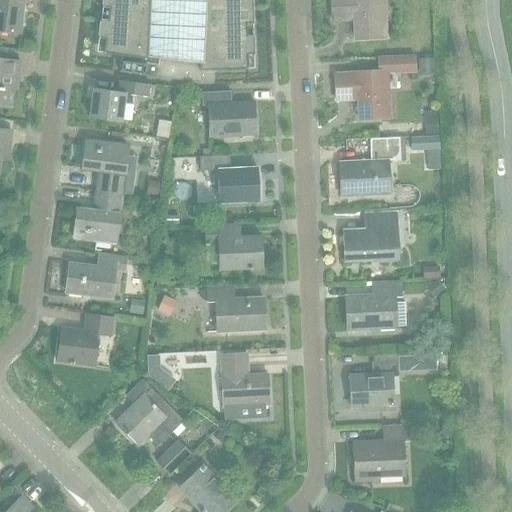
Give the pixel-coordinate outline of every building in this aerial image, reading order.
[(28,4),(28,0),(0,0),(0,30),(20,33),(24,4),(28,4)] [(246,54),(254,54),(253,34),(246,34),(246,23),(253,23),(251,0),(101,0),(101,7),(108,7),(107,19),(100,18),(97,38),(104,38),(103,52),(121,55),(119,71),(201,82),(201,70),(247,68),(246,54)] [(357,38),(386,37),(384,0),(331,0),(333,20),(356,18),(357,38)] [(337,99),(358,98),(359,118),(390,117),(388,88),(396,88),(395,72),(415,71),(414,54),(377,56),(378,72),(336,74),(337,99)] [(19,76),(21,62),(0,59),(0,103),(7,104),(10,75),(19,76)] [(149,96),(151,84),(119,80),(118,93),(93,90),(90,118),(121,121),(123,103),(133,104),(134,94),(149,96)] [(210,136),(256,134),(255,102),(232,103),(232,91),(203,92),(204,106),(208,105),(210,136)] [(9,146),(11,131),(0,129),(0,157),(2,145),(9,146)] [(440,136),(411,137),(412,150),(428,150),(429,168),(441,167),(440,136)] [(387,160),(400,160),(399,137),(370,139),(371,162),(340,163),(342,195),(389,193),(387,160)] [(98,172),(95,191),(122,194),(128,146),(87,142),(83,170),(98,172)] [(219,203),(259,201),(258,179),(258,167),(231,169),(231,155),(201,156),(201,171),(218,170),(219,203)] [(122,194),(95,191),(93,211),(77,209),(74,239),(116,243),(122,194)] [(382,261),(399,260),(396,213),(364,214),(365,229),(343,230),(344,260),(382,258),(382,261)] [(253,269),(262,268),(261,237),(240,238),(239,224),(205,226),(206,243),(218,242),(220,270),(249,269),(249,271),(253,270),(253,269)] [(124,271),(126,258),(100,255),(98,267),(70,263),(66,292),(111,298),(115,270),(124,271)] [(439,267),(423,267),(424,277),(440,276),(439,267)] [(394,295),(401,295),(400,280),(372,281),(373,295),(345,297),(346,300),(347,328),(396,326),(394,295)] [(444,288),(438,280),(428,288),(435,296),(444,288)] [(217,332),(266,329),(264,306),(235,307),(234,287),(207,289),(208,301),(215,300),(217,332)] [(163,296),(157,309),(167,313),(173,300),(163,296)] [(111,335),(114,316),(87,313),(84,331),(62,328),(57,360),(94,365),(98,333),(111,335)] [(398,361),(398,371),(436,369),(436,353),(398,355),(398,361)] [(224,406),(270,404),(268,374),(249,374),(248,354),(222,355),(224,406)] [(349,375),(351,407),(382,405),(392,405),(391,376),(399,376),(398,371),(398,361),(373,362),(373,373),(349,375)] [(143,378),(127,395),(135,403),(117,421),(139,444),(149,434),(158,444),(168,434),(183,419),(152,387),(143,378)] [(403,440),(409,439),(408,426),(382,427),(383,441),(354,442),(355,480),(373,480),(373,473),(404,471),(403,440)] [(191,452),(177,438),(175,441),(155,460),(169,474),(191,452)] [(202,511),(224,511),(236,500),(203,465),(179,488),(187,496),(202,511)] [(28,511),(34,507),(23,495),(4,511),(28,511)]
